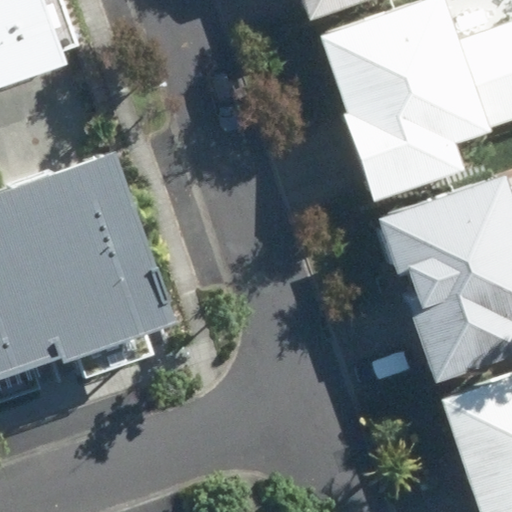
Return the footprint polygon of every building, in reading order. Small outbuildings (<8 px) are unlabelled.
[(0,0),(0,78),(45,63),(23,0),(0,0)] [(287,0),(295,20),(351,0),(287,0)] [(408,0),(303,35),(330,115),(326,117),(355,202),(450,169),(441,143),(511,118),(511,35),(508,22),(444,45),(427,0),(408,0)] [(0,185),(0,372),(39,359),(41,366),(156,325),(95,151),(0,185)] [(400,299),(392,302),(419,382),(511,351),(501,324),(511,320),(511,220),(504,224),(488,176),(362,220),(380,276),(392,272),(400,299)] [(511,511),(511,370),(427,398),(464,511),(511,511)]
